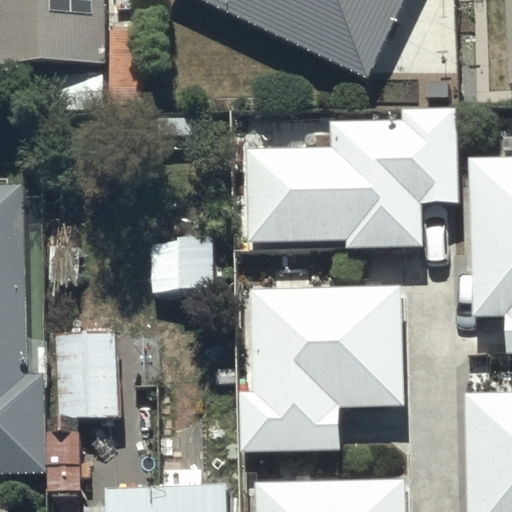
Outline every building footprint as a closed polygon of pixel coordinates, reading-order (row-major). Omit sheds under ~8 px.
[(0,0),(0,75),(53,75),(53,94),(17,95),(18,122),(148,118),(145,36),(108,37),(107,0),(0,0)] [(199,0),(365,79),(403,0),(199,0)] [(511,0),(491,0),(493,97),(511,96),(511,0)] [(456,112),(334,117),(335,147),(243,151),(247,251),(421,244),(419,198),(459,196),(456,112)] [(511,153),(472,153),(472,322),(510,322),(510,350),(511,350),(511,153)] [(0,482),(48,482),(47,385),(29,385),(26,198),(0,197),(0,482)] [(405,282),(254,288),(258,398),(243,399),(245,455),(344,451),(342,407),(409,405),(405,282)] [(52,507),(83,507),(83,427),(120,427),(121,339),(63,339),(62,428),(52,428),(52,507)] [(511,511),(511,395),(473,396),(474,511),(511,511)] [(233,511),(233,495),(208,495),(208,478),(172,479),(173,498),(111,499),(111,511),(233,511)] [(414,511),(414,484),(263,489),(263,511),(414,511)]
